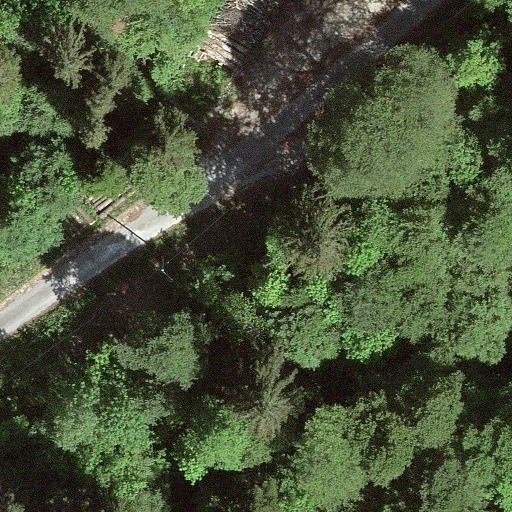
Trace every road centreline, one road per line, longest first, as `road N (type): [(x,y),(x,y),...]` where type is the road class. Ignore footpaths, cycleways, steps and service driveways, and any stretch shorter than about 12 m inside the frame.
road 1 (unclassified): [(0,313),(416,0)]
road 2 (track): [(217,150),(511,70)]
